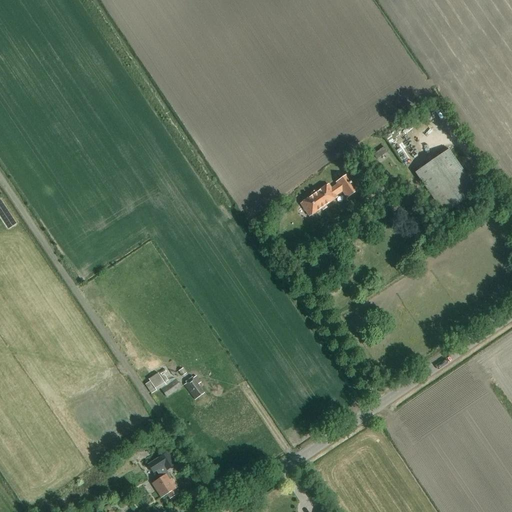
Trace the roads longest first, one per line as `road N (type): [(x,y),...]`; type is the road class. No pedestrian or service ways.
road 1 (track): [(225,511),(0,176)]
road 2 (unclassified): [(221,511),(511,314)]
